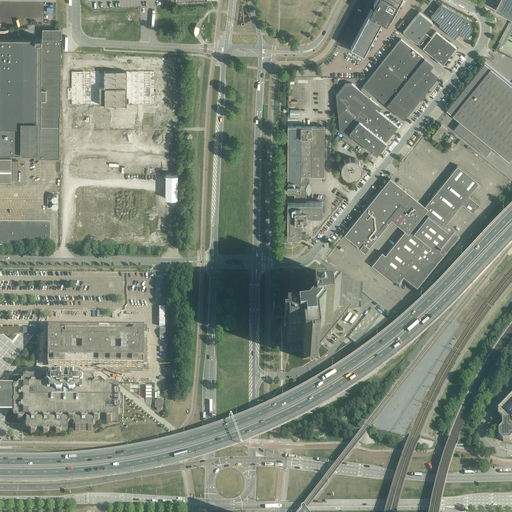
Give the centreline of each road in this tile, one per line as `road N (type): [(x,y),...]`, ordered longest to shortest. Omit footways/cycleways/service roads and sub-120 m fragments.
road 1 (motorway): [(511,211),(399,329),(302,396),(154,450),(0,463)]
road 2 (motorway): [(0,473),(74,473),(159,460),(286,416),(402,341),(511,226)]
road 3 (unclassified): [(284,262),(312,254),(481,45),(480,13),(458,0)]
road 4 (secondary): [(511,476),(425,477),(252,460)]
road 5 (secondary): [(276,506),(500,501)]
road 6 (tertiary): [(225,53),(215,257)]
road 7 (tertiary): [(254,258),(260,54)]
road 8 (tertiary): [(214,265),(208,462)]
road 9 (unclassified): [(0,260),(183,261)]
road 10 (unclassified): [(124,475),(41,452),(0,450)]
road 11 (secondary): [(124,475),(0,487)]
road 12 (unclassified): [(195,48),(91,43),(77,32)]
